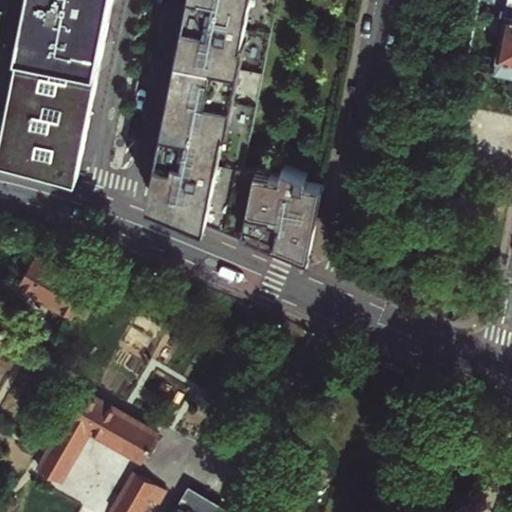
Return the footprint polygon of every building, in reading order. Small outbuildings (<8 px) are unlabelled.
[(0,0),(0,149),(3,150),(23,34),(26,13),(0,7),(0,0)] [(28,0),(26,13),(23,34),(103,53),(106,35),(111,10),(113,0),(28,0)] [(186,39),(178,80),(259,96),(277,0),(189,0),(183,38),(186,39)] [(506,11),(494,72),(511,74),(511,0),(488,0),(496,2),(495,9),(506,11)] [(23,34),(3,150),(30,158),(43,161),(58,165),(79,172),(103,53),(23,34)] [(171,79),(178,80),(186,39),(183,38),(180,37),(171,79)] [(170,122),(178,80),(171,79),(169,92),(163,121),(166,121),(170,122)] [(245,166),(259,96),(178,80),(170,122),(166,121),(161,144),(151,197),(283,251),(284,248),(294,252),(294,249),(309,255),(311,249),(315,226),(324,181),(307,178),(308,173),(284,164),(282,173),(245,166)] [(294,249),(294,252),(311,259),(312,249),(311,249),(309,255),(294,249)] [(19,284),(73,315),(90,285),(89,284),(81,279),(36,254),(19,284)] [(88,267),(81,279),(89,284),(97,272),(88,267)] [(1,348),(0,349),(0,366),(9,371),(17,356),(1,348)] [(222,354),(224,367),(234,366),(232,352),(222,354)] [(209,356),(211,369),(221,368),(219,354),(214,355),(209,356)] [(197,358),(199,371),(209,369),(207,356),(197,358)] [(36,367),(25,361),(18,372),(35,382),(40,371),(36,367)] [(217,396),(201,387),(193,401),(208,410),(217,396)] [(90,429),(127,450),(141,422),(84,389),(39,468),(60,480),(90,429)] [(158,432),(141,422),(127,450),(143,459),(158,432)] [(114,511),(140,511),(149,497),(159,502),(167,488),(135,470),(112,511),(114,511)]
